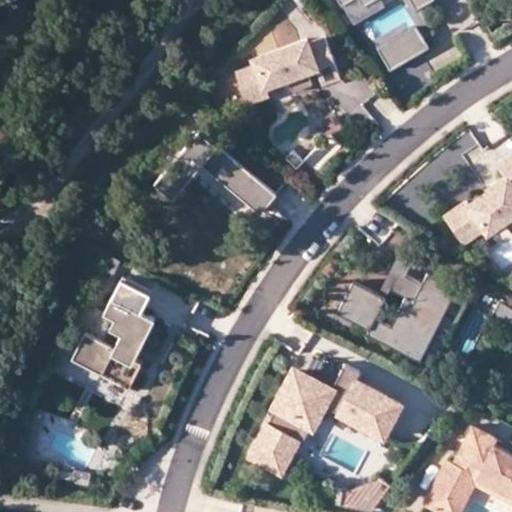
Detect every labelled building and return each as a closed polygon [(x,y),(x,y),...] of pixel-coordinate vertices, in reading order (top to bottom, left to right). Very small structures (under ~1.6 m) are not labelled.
[(361,0),(348,0),(343,3),(354,21),(384,3),(382,0),(371,0),(364,4),(361,0)] [(377,45),(381,52),(398,42),(400,44),(421,31),(416,22),(415,23),(407,28),(377,45)] [(253,60),(234,67),(246,99),(266,91),(263,83),(285,75),(291,88),(309,81),(304,67),(314,64),(319,79),(326,76),(337,72),(321,31),(305,37),(303,33),(250,52),(253,60)] [(398,42),(381,52),(391,68),(429,45),(421,31),(400,44),(398,42)] [(194,126),(149,179),(169,195),(197,161),(256,210),(262,202),(272,190),(194,126)] [(467,200),(445,215),(463,240),(485,225),(489,229),(504,219),(511,212),(511,154),(507,158),(499,164),(507,176),(499,182),(501,185),(490,193),(488,190),(469,203),(467,200)] [(303,169),(292,159),(285,167),(296,176),(303,169)] [(117,258),(106,253),(99,267),(110,272),(117,258)] [(108,277),(110,272),(99,267),(97,272),(108,277)] [(381,298),(388,302),(391,294),(400,276),(407,279),(409,273),(396,267),(381,298)] [(84,331),(70,358),(126,386),(140,360),(132,356),(127,354),(137,334),(142,337),(152,317),(139,311),(144,302),(149,291),(120,276),(100,316),(111,322),(108,327),(119,333),(113,346),(84,331)] [(407,279),(400,276),(391,294),(408,302),(401,315),(409,319),(400,335),(393,331),(378,323),(388,302),(381,298),(356,286),(340,319),(373,335),(371,340),(423,366),(460,293),(430,278),(425,288),(417,285),(407,279)] [(511,310),(503,306),(493,325),(511,335),(511,310)] [(401,315),(393,331),(400,335),(409,319),(401,315)] [(127,354),(132,356),(142,337),(137,334),(127,354)] [(247,453),(278,470),(295,436),(285,430),(294,414),(309,422),(320,402),(380,434),(398,401),(353,377),(357,369),(342,361),(339,366),(336,371),(340,383),(327,387),(292,369),(247,453)] [(336,371),(327,387),(340,383),(336,371)] [(300,438),(309,422),(294,414),(285,430),(295,436),(300,438)] [(496,437),(470,424),(452,460),(445,457),(422,502),(432,507),(439,494),(443,496),(453,476),(476,475),(505,490),(511,493),(511,451),(493,442),(496,437)] [(91,470),(73,468),(72,480),(89,482),(91,470)] [(350,487),(347,503),(368,507),(387,481),(374,472),(370,479),(350,487)] [(511,493),(505,490),(476,475),(453,476),(443,496),(439,494),(432,507),(440,511),(457,511),(473,481),(511,501),(511,493)] [(337,502),(347,503),(350,487),(339,485),(337,502)]
